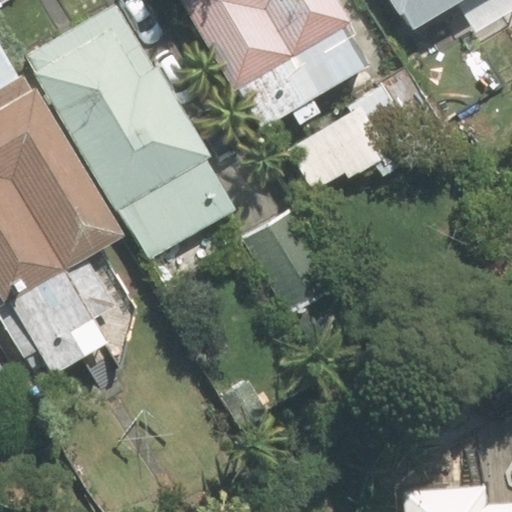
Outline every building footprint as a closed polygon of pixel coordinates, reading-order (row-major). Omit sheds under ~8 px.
[(176,0),(248,130),(364,66),(327,0),(176,0)] [(379,0),(398,33),(453,0),(379,0)] [(107,2),(16,62),(146,258),(236,199),(107,2)] [(0,331),(18,359),(32,349),(50,377),(130,325),(85,255),(120,233),(0,46),(0,331)] [(344,179),(364,164),(376,180),(420,145),(373,85),(267,167),(293,201),(336,168),(344,179)] [(345,302),(287,205),(234,236),(291,333),(345,302)] [(511,511),(511,503),(479,506),(477,485),(424,488),(425,511),(511,511)]
